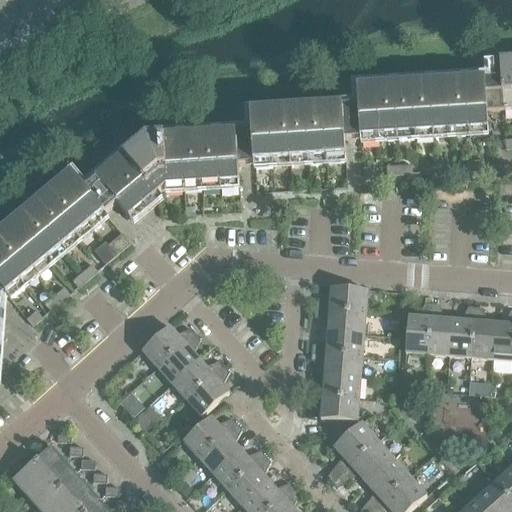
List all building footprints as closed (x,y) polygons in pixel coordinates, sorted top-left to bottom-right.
[(511,61),(501,62),(502,80),(504,113),(511,112),(511,61)] [(504,113),(502,80),(493,81),(358,89),(359,108),(353,108),(252,114),(253,134),(246,135),(147,140),(102,179),(85,194),(71,178),(0,238),(0,340),(3,305),(106,218),(122,204),(132,196),(144,210),(167,191),(240,187),(239,168),(249,167),(347,162),(346,142),(355,141),(489,134),(488,114),(495,114),(504,113)] [(485,163),(473,164),(473,173),(486,172),(485,163)] [(473,173),(473,164),(460,165),(460,173),(473,173)] [(437,175),(436,166),(424,167),(424,176),(437,175)] [(448,166),(436,166),(437,175),(449,174),(448,166)] [(413,167),(400,168),(401,177),(413,176),(413,167)] [(401,177),(400,168),(388,169),(388,178),(401,177)] [(364,170),(365,179),(378,178),(377,169),(364,170)] [(122,236),(109,246),(109,247),(118,258),(131,247),(122,236)] [(109,247),(109,246),(107,244),(95,254),(107,267),(118,258),(109,247)] [(93,267),(83,275),(89,282),(99,273),(93,267)] [(89,282),(83,275),(73,284),(79,290),(89,282)] [(65,290),(56,299),(61,305),(71,297),(65,290)] [(317,305),(316,311),(367,315),(369,294),(331,291),(330,301),(317,305)] [(61,305),(56,299),(46,307),(51,313),(61,305)] [(407,356),(429,358),(433,307),(426,307),(420,320),(410,319),(407,356)] [(429,358),(451,360),(453,323),(444,322),(440,308),(433,307),(429,358)] [(451,360),(473,361),(477,311),(469,310),(463,323),(453,323),(451,360)] [(329,324),(328,334),(366,337),(367,315),(316,311),(316,320),(329,324)] [(473,361),(494,363),(496,326),(488,325),(484,312),(477,311),(473,361)] [(494,363),(511,364),(511,313),(511,314),(505,327),(496,326),(494,363)] [(28,322),(34,328),(43,321),(37,314),(28,322)] [(143,355),(158,372),(197,337),(192,332),(178,336),(171,329),(143,355)] [(314,347),(313,355),(364,359),(366,337),(328,334),(327,343),(314,347)] [(158,372),(172,387),(201,361),(195,355),(201,343),(197,337),(158,372)] [(326,368),(325,376),(362,379),(364,359),(313,355),(312,362),(326,368)] [(172,387),(188,404),(226,370),(221,364),(207,369),(201,361),(172,387)] [(226,370),(188,404),(202,420),(230,395),(223,387),(231,374),(226,370)] [(310,389),(309,397),(360,402),(362,379),(325,376),(324,385),(310,389)] [(470,385),(469,397),(480,398),(481,386),(470,385)] [(321,421),(327,422),(358,425),(360,402),(309,397),(308,405),(322,410),(321,421)] [(143,413),(135,404),(127,411),(136,420),(143,413)] [(162,420),(150,407),(144,413),(143,413),(136,420),(135,421),(147,434),(162,420)] [(186,445),(201,462),(238,428),(233,422),(219,427),(213,420),(186,445)] [(333,453),(336,451),(336,450),(361,428),(358,425),(327,422),(331,451),(333,453)] [(328,480),(333,486),(380,444),(364,426),(361,428),(336,450),(336,451),(344,460),(328,480)] [(201,462),(215,478),(243,453),(235,445),(243,433),(238,428),(201,462)] [(59,446),(71,447),(72,438),(59,437),(59,446)] [(360,478),(368,487),(396,462),(380,444),(333,486),(338,492),(360,478)] [(71,460),(83,460),(84,451),(71,450),(71,460)] [(15,485),(27,498),(64,464),(52,451),(15,485)] [(215,478),(229,494),(267,460),(263,455),(248,460),(243,453),(215,478)] [(229,494),(244,510),(271,485),(264,478),(272,465),(267,460),(229,494)] [(363,511),(375,511),(412,480),(396,462),(368,487),(376,496),(363,511)] [(27,498),(39,511),(76,477),(64,464),(27,498)] [(83,473),(95,474),(96,465),(83,464),(83,473)] [(511,471),(495,487),(511,505),(511,471)] [(39,511),(65,511),(88,491),(76,477),(39,511)] [(95,486),(107,487),(107,478),(95,478),(95,486)] [(412,480),(375,511),(412,511),(428,498),(412,480)] [(194,493),(186,485),(179,491),(187,499),(194,493)] [(244,510),(245,511),(273,511),(295,492),(291,487),(277,492),(271,485),(244,510)] [(511,511),(511,505),(495,487),(477,503),(485,511),(511,511)] [(65,511),(91,511),(100,504),(88,491),(65,511)] [(107,500),(119,501),(120,492),(108,491),(107,500)] [(273,511),(295,511),(294,510),(301,498),(295,492),(273,511)] [(485,511),(477,503),(466,511),(485,511)]
